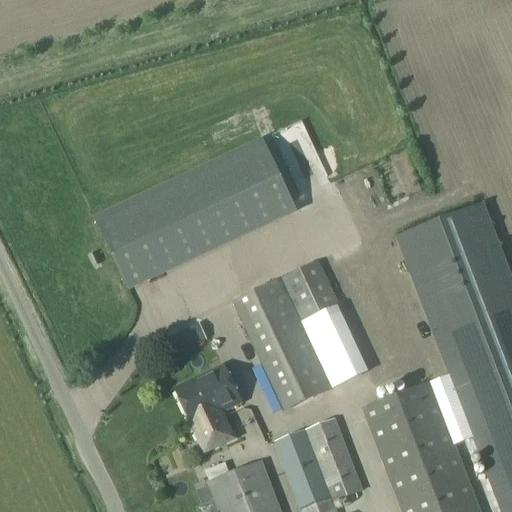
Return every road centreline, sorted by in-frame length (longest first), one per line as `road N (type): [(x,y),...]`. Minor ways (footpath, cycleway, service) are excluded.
road 1 (unknown): [(74,426),(180,293),(297,242),(336,241),(361,254),(402,342),(403,360),(349,410),(382,511)]
road 2 (unclassified): [(114,511),(0,268)]
